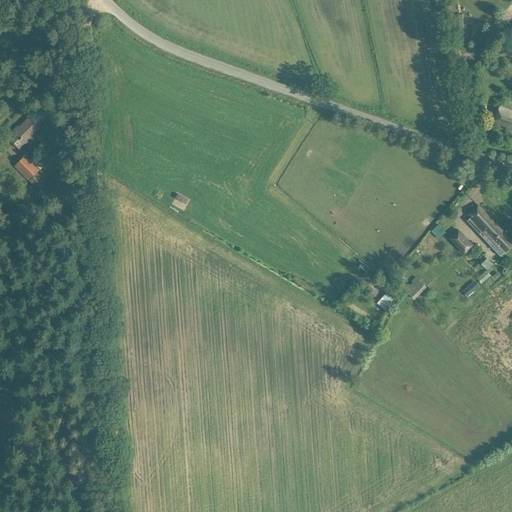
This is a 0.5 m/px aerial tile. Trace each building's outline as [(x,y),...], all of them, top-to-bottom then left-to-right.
[(511,130),(511,108),(500,104),(494,122),(507,127),(506,128),(511,130)] [(43,121),(40,119),(33,112),(28,117),(29,118),(17,131),(16,129),(8,137),(15,144),(18,146),(43,121)] [(26,154),(14,165),(36,187),(44,179),(37,172),(40,169),(26,154)] [(511,241),(478,205),(468,214),(504,253),(511,245),(511,241)] [(463,254),(473,245),(459,229),(449,238),(463,254)] [(484,255),(479,261),(487,270),(492,264),(484,255)] [(391,277),(394,273),(388,269),(385,273),(391,277)] [(413,297),(426,285),(417,275),(404,288),(413,297)] [(388,308),(397,297),(392,293),(395,290),(383,279),(376,286),(386,295),(384,298),(383,297),(379,302),(385,307),(386,306),(388,308)] [(470,294),(478,287),(473,281),(465,288),(470,294)]
